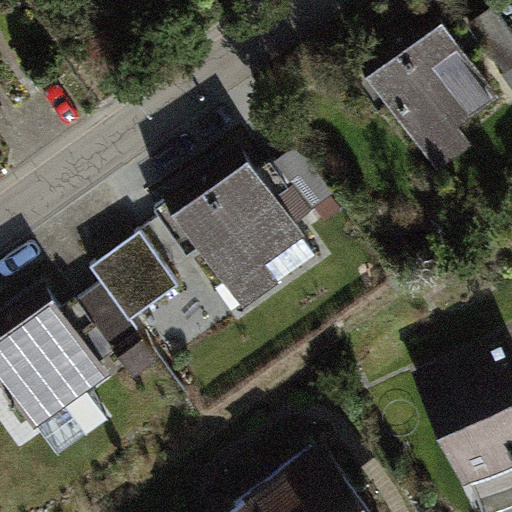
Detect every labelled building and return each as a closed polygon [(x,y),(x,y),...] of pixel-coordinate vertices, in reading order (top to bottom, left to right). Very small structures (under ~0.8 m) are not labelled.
[(511,108),(449,15),(372,65),(438,165),(511,116),(511,108)] [(257,141),(166,208),(246,315),(337,248),(257,141)] [(103,255),(140,310),(191,276),(154,221),(103,255)] [(53,284),(0,325),(0,381),(54,450),(134,387),(53,284)] [(511,335),(505,320),(407,363),(462,485),(511,462),(511,335)] [(379,511),(314,427),(202,511),(379,511)]
